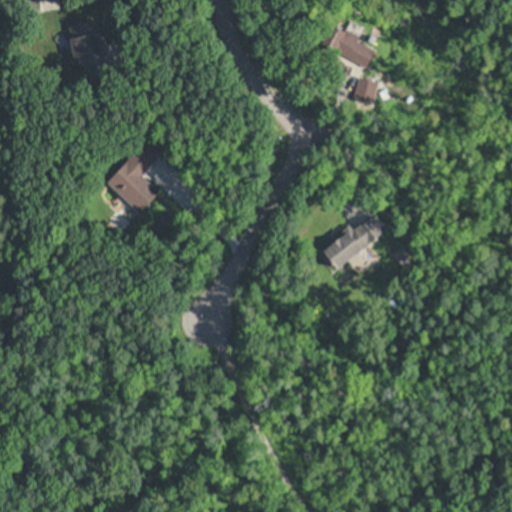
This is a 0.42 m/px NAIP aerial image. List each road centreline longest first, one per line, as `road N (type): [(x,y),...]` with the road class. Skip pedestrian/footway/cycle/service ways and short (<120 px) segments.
road 1 (residential): [(226,0),(259,82),(305,136),(357,153)]
road 2 (residential): [(305,136),(212,322)]
